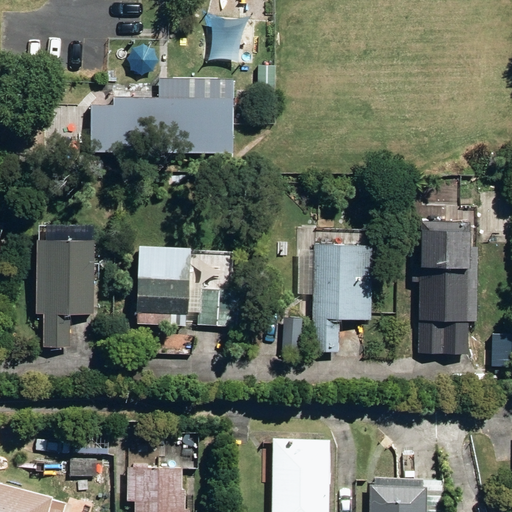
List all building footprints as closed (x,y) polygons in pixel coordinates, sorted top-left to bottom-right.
[(255,88),(273,88),(273,62),(256,62),(255,88)] [(87,146),(229,147),(229,76),(155,75),(155,94),(111,94),(111,101),(87,101),(87,146)] [(250,120),(264,120),(264,110),(250,110),(250,120)] [(415,350),(465,351),(466,317),(473,317),(474,225),(464,225),(464,218),(452,218),(452,225),(432,224),(432,218),(417,217),(415,350)] [(31,234),(31,311),(77,311),(90,310),(89,234),(86,234),(86,220),(39,220),(39,234),(31,234)] [(313,349),(336,348),(336,315),(366,315),(367,239),(314,239),(313,349)] [(194,321),(233,323),(234,286),(197,285),(198,245),(189,245),(188,277),(184,277),(185,241),(134,240),(131,320),(182,321),(182,308),(198,309),(198,314),(194,314),(194,321)] [(511,315),(511,303),(490,303),(490,324),(511,324),(511,315)] [(301,318),(282,318),(281,357),(300,358),(301,318)] [(70,450),(105,452),(107,421),(72,419),(70,450)] [(267,511),(322,511),(324,433),(269,432),(267,511)] [(71,458),(71,476),(99,476),(99,458),(71,458)] [(129,511),(183,511),(184,505),(181,505),(181,485),(177,485),(177,463),(124,463),(123,496),(130,496),(129,511)] [(366,511),(440,511),(441,478),(421,478),(421,481),(367,481),(366,511)] [(0,511),(59,511),(63,500),(47,496),(48,493),(0,479),(0,511)]
